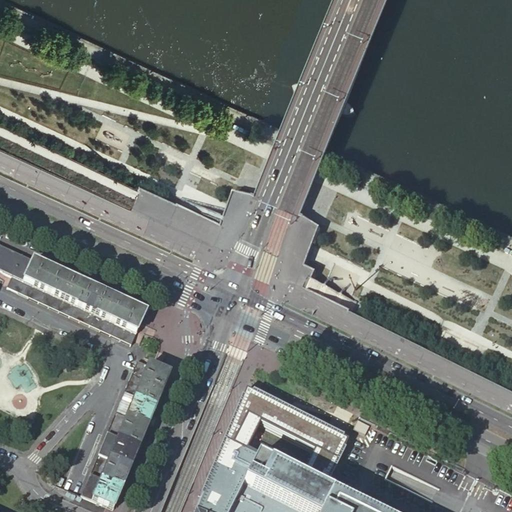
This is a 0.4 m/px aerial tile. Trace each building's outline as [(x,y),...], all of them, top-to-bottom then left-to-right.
[(233,194),(230,204),(242,207),(244,197),(233,194)] [(60,275),(0,247),(0,273),(11,279),(7,289),(130,346),(145,314),(111,299),(101,294),(86,287),(72,281),(60,275)] [(124,393),(156,407),(158,401),(163,388),(169,375),(137,362),(124,393)] [(346,438),(325,427),(283,406),(244,390),(212,468),(245,485),(231,511),(369,511),(322,488),(346,438)] [(115,414),(147,428),(156,407),(124,393),(115,414)] [(115,414),(106,435),(138,448),(141,442),(145,432),(147,428),(115,414)] [(97,455),(130,469),(138,448),(106,435),(97,455)] [(97,455),(89,476),(121,490),(125,480),(128,473),(130,469),(97,455)] [(231,511),(245,485),(212,468),(193,511),(231,511)] [(121,490),(89,476),(80,498),(112,511),(121,490)]
